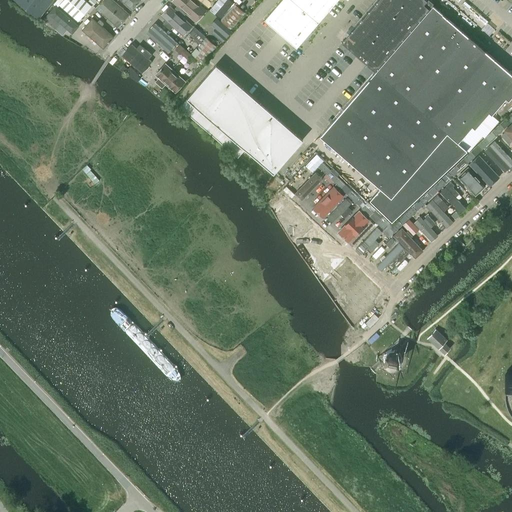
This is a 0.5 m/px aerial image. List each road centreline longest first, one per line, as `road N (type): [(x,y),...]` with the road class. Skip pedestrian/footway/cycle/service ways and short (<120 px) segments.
road 1 (unclassified): [(54,197),(219,371)]
road 2 (unclassified): [(139,496),(0,351)]
road 3 (unclassified): [(219,371),(353,511)]
road 4 (unclassified): [(398,283),(511,175)]
road 5 (unclassified): [(302,203),(387,284),(398,283)]
